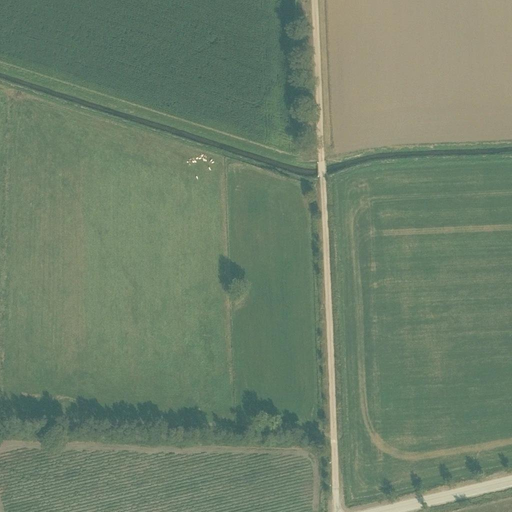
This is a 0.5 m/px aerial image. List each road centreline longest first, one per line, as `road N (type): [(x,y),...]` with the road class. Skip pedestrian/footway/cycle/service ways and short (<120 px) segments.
road 1 (track): [(323,179),(338,511)]
road 2 (track): [(315,0),(323,179)]
road 3 (tertiary): [(395,511),(511,484)]
